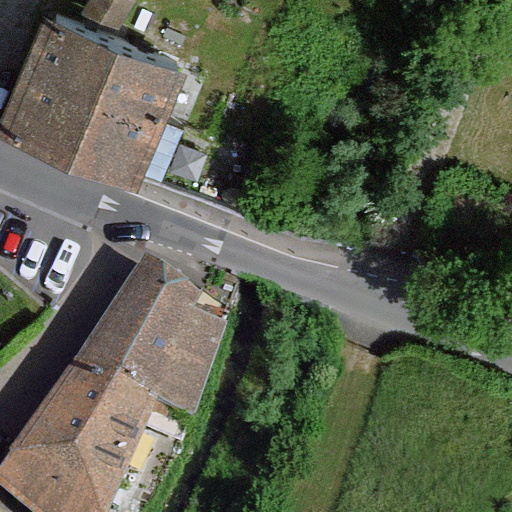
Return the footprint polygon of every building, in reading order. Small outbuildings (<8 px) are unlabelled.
[(94,0),(89,9),(119,21),(130,0),(94,0)] [(180,63),(60,14),(13,128),(133,175),(136,168),(158,115),(180,63)] [(187,126),(158,115),(136,168),(164,179),(187,126)] [(86,378),(193,424),(225,324),(157,272),(86,378)] [(86,378),(6,485),(38,511),(105,511),(144,423),(186,440),(193,424),(86,378)]
